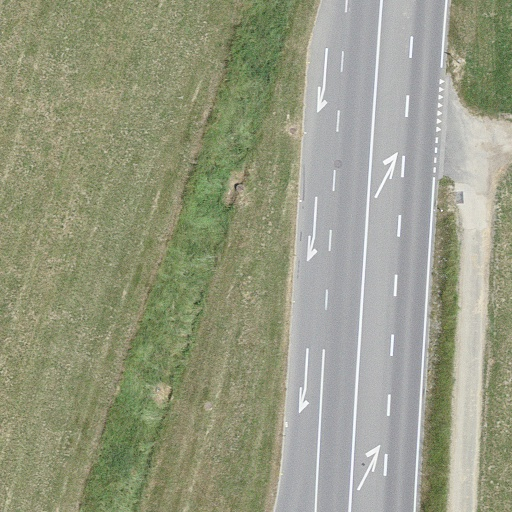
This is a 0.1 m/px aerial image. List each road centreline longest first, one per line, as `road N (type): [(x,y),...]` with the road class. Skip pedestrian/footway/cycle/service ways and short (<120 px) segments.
road 1 (unclassified): [(465,511),(477,144),(391,122)]
road 2 (primary): [(391,122),(376,353)]
road 3 (tertiary): [(376,353),(313,511)]
road 4 (primary): [(376,353),(368,511)]
road 5 (primary): [(400,0),(391,122)]
